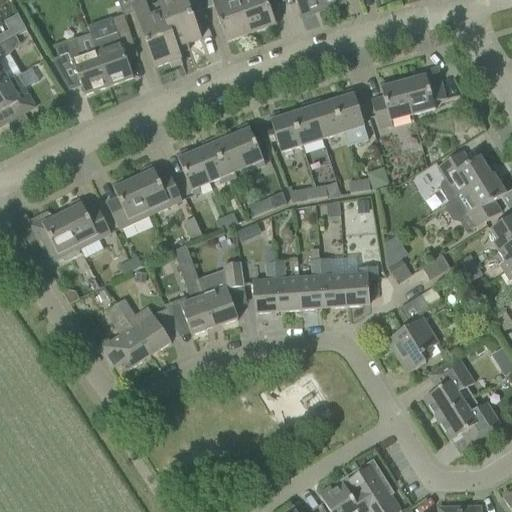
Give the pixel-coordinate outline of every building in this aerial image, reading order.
[(159,5),(163,17),(175,50),(176,50),(200,41),(193,22),(204,18),(197,0),(172,0),(173,0),(159,5)] [(251,36),(238,1),(226,5),(223,0),(210,0),(220,25),(226,44),(251,36)] [(240,0),(238,1),(251,36),(275,27),(265,0),(240,0)] [(293,0),(300,18),(322,10),(318,0),(293,0)] [(318,0),(322,10),(345,2),(343,0),(318,0)] [(175,50),(163,17),(149,22),(143,5),(132,9),(148,51),(155,70),(180,61),(176,50),(175,50)] [(130,35),(125,19),(124,16),(112,20),(119,39),(130,35)] [(109,89),(96,54),(95,55),(92,45),(80,49),(77,41),(55,49),(62,72),(74,68),(84,97),(109,89)] [(121,46),(96,54),(109,89),(133,80),(126,61),(121,46)] [(0,87),(17,78),(20,77),(9,58),(6,59),(0,47),(0,87)] [(413,81),(404,84),(413,117),(435,111),(433,104),(445,101),(437,70),(412,76),(413,81)] [(17,78),(0,87),(0,129),(35,109),(17,78)] [(413,117),(404,84),(393,87),(392,82),(379,85),(383,99),(370,102),(376,132),(390,128),(388,123),(413,117)] [(333,103),(343,136),(347,149),(367,143),(363,130),(364,129),(352,92),(342,95),(344,100),(333,103)] [(320,102),(311,105),(323,143),(343,136),(333,103),(322,107),(320,102)] [(302,113),(292,116),(302,149),(323,143),(311,105),(301,108),(302,113)] [(302,149),(292,116),(281,120),(279,115),(269,118),(281,156),(302,149)] [(238,136),(232,139),(246,172),(257,167),(259,172),(265,169),(247,127),(236,131),(238,136)] [(222,137),(211,142),(229,184),(237,180),(235,176),(246,172),(232,139),(224,142),(222,137)] [(203,151),(196,154),(210,187),(221,182),(223,186),(229,184),(211,142),(201,146),(203,151)] [(210,187),(196,154),(189,157),(187,153),(176,157),(193,199),(202,195),(200,191),(210,187)] [(442,197),(448,205),(448,206),(494,177),(493,176),(489,169),(487,170),(479,159),(469,165),(462,154),(437,170),(445,182),(441,185),(440,188),(439,191),(440,193),(442,197)] [(142,177),(133,181),(149,214),(167,205),(169,210),(182,204),(169,175),(158,181),(152,168),(140,173),(142,177)] [(448,206),(448,205),(443,208),(453,224),(459,225),(466,236),(475,230),(475,231),(484,225),(501,215),(494,203),(505,196),(498,184),(500,183),(495,175),(493,176),(494,177),(448,206)] [(149,214),(133,181),(125,185),(123,181),(111,186),(117,199),(106,205),(119,233),(132,227),(130,223),(149,214)] [(370,194),(368,182),(348,186),(350,197),(370,194)] [(324,189),(314,190),(316,202),(326,200),(324,192),(324,189)] [(316,202),(314,190),(306,192),(305,192),(307,204),(308,204),(316,202)] [(70,212),(61,217),(79,251),(110,236),(97,209),(86,215),(79,202),(68,208),(70,212)] [(267,202),(256,206),(260,217),(271,213),(267,202)] [(368,203),(357,203),(358,215),(369,215),(368,203)] [(260,217),(256,206),(250,209),(254,220),(260,217)] [(338,206),(327,207),(328,218),(339,217),(338,206)] [(79,251),(61,217),(53,221),(51,216),(28,228),(33,237),(26,240),(45,270),(55,265),(61,262),(65,265),(79,258),(79,251)] [(233,217),(224,221),(229,232),(238,229),(233,217)] [(491,246),(496,254),(511,244),(511,217),(501,225),(488,234),(495,244),(491,246)] [(195,220),(184,225),(192,242),(203,238),(195,220)] [(229,232),(224,221),(215,224),(220,236),(229,232)] [(246,229),(236,234),(240,244),(251,240),(246,229)] [(498,268),(503,276),(511,270),(511,244),(496,254),(502,265),(498,268)] [(421,270),(429,283),(449,271),(440,258),(421,270)] [(137,259),(128,263),(132,273),(142,269),(137,259)] [(460,265),(466,274),(475,268),(469,259),(460,265)] [(327,261),(319,262),(322,311),(345,310),(343,277),(329,279),(327,261)] [(312,280),(298,281),(300,313),(322,311),(319,262),(310,263),(312,280)] [(132,273),(128,263),(118,268),(123,277),(132,273)] [(400,263),(388,271),(397,286),(409,278),(400,263)] [(191,264),(178,269),(190,304),(180,308),(184,319),(191,338),(214,330),(198,282),(191,264)] [(228,267),(231,291),(244,289),(240,265),(228,267)] [(282,265),(274,266),(278,314),(300,313),(298,281),(284,282),(282,265)] [(278,314),(274,266),(266,266),(267,284),(252,285),(254,316),(278,314)] [(475,268),(466,274),(471,283),(480,278),(475,268)] [(357,276),(343,277),(345,310),(369,308),(367,281),(377,281),(376,269),(357,270),(357,276)] [(511,282),(511,270),(503,276),(509,285),(511,282)] [(135,274),(134,284),(144,285),(145,276),(135,274)] [(206,279),(198,282),(214,330),(238,322),(231,303),(227,291),(212,296),(206,279)] [(69,294),(63,297),(68,306),(77,301),(74,294),(69,294)] [(483,301),(489,311),(498,306),(492,296),(483,301)] [(411,304),(399,311),(408,324),(429,311),(421,297),(411,304)] [(122,303),(116,308),(122,317),(123,320),(149,359),(171,345),(160,328),(152,317),(138,326),(129,312),(122,303)] [(498,306),(489,311),(495,321),(504,316),(498,306)] [(97,348),(95,349),(110,371),(121,364),(127,374),(149,359),(123,320),(112,327),(116,333),(118,337),(120,339),(109,346),(108,345),(106,341),(97,348)] [(422,354),(437,345),(421,320),(386,343),(408,376),(425,365),(421,359),(424,357),(422,354)] [(495,337),(502,349),(511,344),(503,332),(495,337)] [(423,401),(437,423),(464,406),(457,396),(474,385),(458,360),(432,376),(441,390),(423,401)] [(464,406),(437,423),(450,444),(468,433),(477,447),(502,431),(492,414),(486,405),(479,410),(473,400),(464,406)] [(357,472),(359,475),(348,482),(349,485),(344,488),(343,486),(332,492),(330,489),(318,497),(328,511),(409,511),(408,510),(404,511),(400,511),(386,489),(389,487),(373,462),(357,472)] [(511,511),(511,495),(503,501),(510,511),(511,511)]
